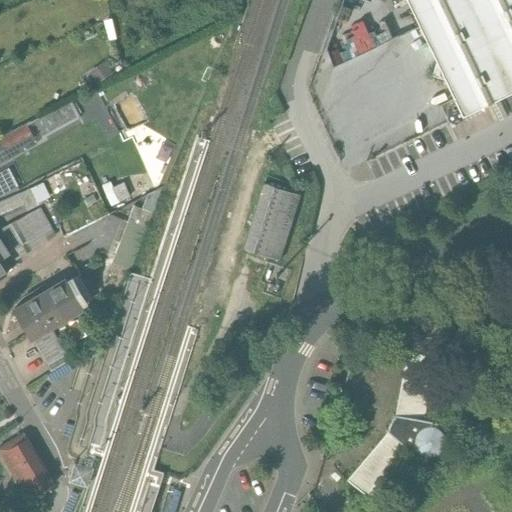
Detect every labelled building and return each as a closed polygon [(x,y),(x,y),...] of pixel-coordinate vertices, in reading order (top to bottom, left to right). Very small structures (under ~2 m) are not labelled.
[(511,91),(511,0),(407,0),(462,115),(474,109),(511,91)] [(102,110),(94,92),(84,96),(91,114),(102,110)] [(68,104),(0,141),(8,155),(76,118),(68,104)] [(8,169),(0,172),(0,195),(18,187),(8,169)] [(41,184),(0,202),(0,214),(24,204),(27,211),(39,204),(38,201),(46,197),(41,184)] [(264,186),(243,251),(274,260),(295,196),(264,186)] [(31,226),(3,243),(15,261),(55,236),(40,209),(26,216),(31,226)] [(129,221),(115,257),(133,264),(147,229),(129,221)] [(0,277),(7,274),(4,268),(15,261),(3,243),(0,238),(0,277)] [(64,284),(44,294),(42,290),(23,300),(25,303),(12,309),(28,340),(79,314),(64,284)] [(409,352),(397,414),(395,414),(394,416),(389,427),(387,430),(388,432),(348,479),(369,497),(409,450),(415,455),(420,450),(424,453),(429,454),(434,453),(439,451),(442,446),(444,441),(443,436),(440,431),(436,428),(431,426),(432,420),(424,419),(441,319),(410,314),(404,351),(409,352)] [(57,333),(31,346),(43,369),(61,360),(59,355),(67,351),(57,333)] [(22,430),(0,441),(0,448),(20,483),(16,485),(20,492),(18,494),(24,505),(54,485),(22,430)] [(93,465),(75,459),(68,478),(87,484),(93,465)]
